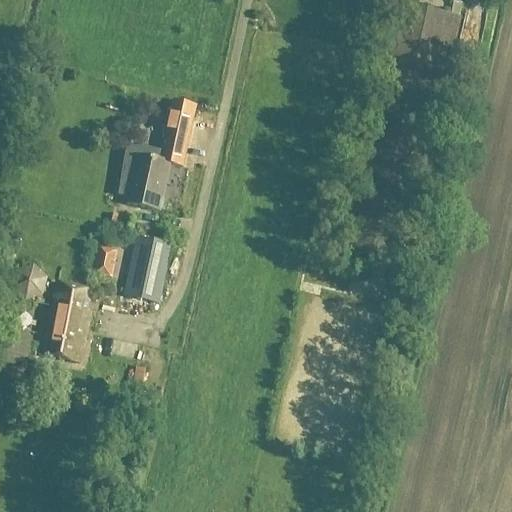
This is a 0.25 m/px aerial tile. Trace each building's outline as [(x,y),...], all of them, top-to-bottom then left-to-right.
[(356,0),(354,9),(382,15),(384,0),(356,0)] [(394,7),(339,256),(400,269),(455,21),(394,7)] [(182,162),(190,123),(193,110),(169,105),(158,155),(136,150),(131,150),(127,151),(125,154),(123,158),(117,199),(125,200),(124,208),(157,215),(162,193),(160,193),(165,168),(167,168),(169,159),(182,162)] [(133,241),(121,299),(157,307),(169,249),(133,241)] [(95,251),(91,277),(108,280),(113,253),(95,251)] [(30,269),(15,275),(10,292),(23,305),(41,299),(44,281),(30,269)] [(44,340),(40,360),(77,366),(87,315),(83,314),(87,293),(55,287),(45,340),(44,340)]
